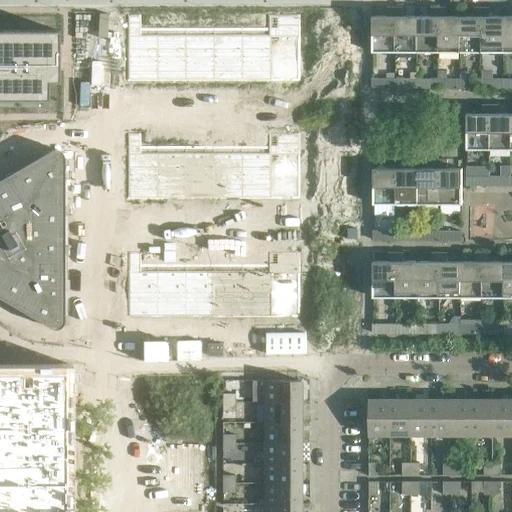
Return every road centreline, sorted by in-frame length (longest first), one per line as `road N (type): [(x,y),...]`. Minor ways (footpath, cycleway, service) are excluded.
road 1 (unknown): [(98,511),(102,64)]
road 2 (residential): [(323,511),(322,366),(344,366)]
road 3 (residential): [(511,365),(344,366)]
